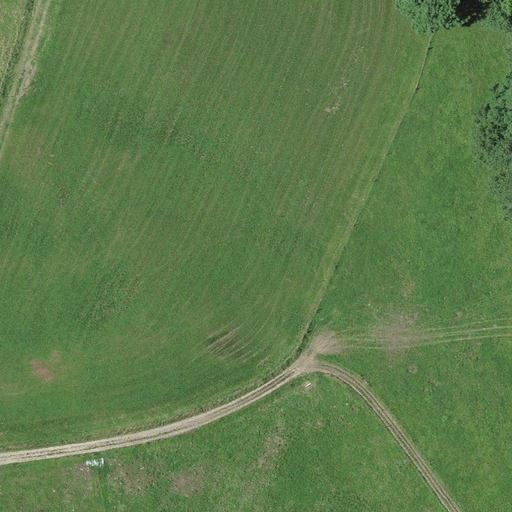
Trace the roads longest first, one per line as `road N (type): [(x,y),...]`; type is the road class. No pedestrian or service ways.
road 1 (track): [(0,458),(196,421),(297,367)]
road 2 (track): [(448,511),(336,371),(297,367)]
road 3 (track): [(37,0),(0,128)]
